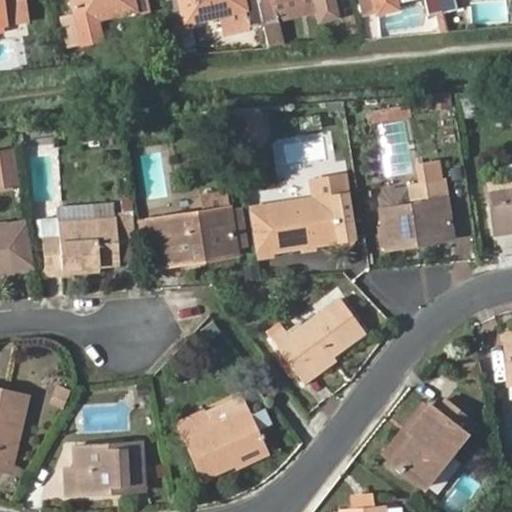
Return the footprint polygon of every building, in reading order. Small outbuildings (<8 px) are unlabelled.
[(70,0),(77,25),(136,12),(137,16),(151,13),(147,0),(70,0)] [(265,28),(258,0),(179,0),(185,23),(245,9),(251,31),(265,28)] [(258,0),(265,28),(278,25),(277,20),(274,7),(307,0),(315,0),(319,11),(320,20),(337,16),(333,0),(258,0)] [(277,20),(319,11),(315,0),(307,0),(274,7),(277,20)] [(422,0),(423,2),(431,0),(372,0),(375,12),(397,8),(394,0),(422,0)] [(265,28),(269,44),(282,42),(278,25),(265,28)] [(428,94),(430,112),(452,110),(450,92),(428,94)] [(511,94),(492,96),(493,115),(511,113),(511,94)] [(409,105),(368,111),(370,124),(411,118),(409,105)] [(296,118),(300,138),(326,134),(322,114),(296,118)] [(10,152),(0,153),(0,186),(14,184),(10,152)] [(269,207),(276,250),(353,238),(346,195),(343,177),(311,182),(313,200),(269,207)] [(416,238),(453,232),(445,180),(411,186),(414,203),(381,209),(387,248),(418,244),(416,238)] [(511,182),(489,186),(497,234),(511,231),(511,182)] [(204,210),(232,203),(229,190),(201,196),(204,210)] [(149,220),(157,261),(173,258),(174,263),(194,261),(194,255),(235,248),(229,208),(149,220)] [(132,218),(116,219),(59,223),(58,219),(41,219),(42,237),(31,238),(35,272),(44,272),(45,275),(64,274),(64,269),(99,266),(120,265),(118,239),(134,238),(132,218)] [(25,223),(6,226),(12,269),(32,267),(25,223)] [(0,271),(12,269),(6,226),(0,227),(0,271)] [(454,238),(453,232),(416,238),(418,244),(454,238)] [(236,254),(235,248),(194,255),(194,261),(236,254)] [(173,258),(157,261),(157,267),(174,263),(173,258)] [(270,335),(300,376),(331,354),(363,331),(341,300),(290,336),(283,326),(270,335)] [(331,354),(300,376),(305,382),(336,361),(331,354)] [(484,376),(480,360),(464,365),(467,379),(484,376)] [(396,409),(406,418),(423,399),(414,390),(396,409)] [(0,392),(0,466),(10,468),(25,398),(0,392)] [(257,429),(250,415),(242,397),(206,413),(205,411),(181,422),(205,477),(237,463),(235,459),(264,445),(257,429)] [(414,436),(392,461),(424,486),(475,422),(448,400),(437,412),(430,406),(408,431),(414,436)] [(262,409),(250,415),(257,429),(269,423),(262,409)] [(385,455),(392,461),(414,436),(408,431),(406,429),(385,455)] [(103,487),(142,484),(140,444),(73,448),(75,469),(65,470),(66,495),(104,493),(103,487)] [(235,459),(237,463),(238,465),(268,452),(264,445),(235,459)] [(142,491),(142,484),(103,487),(104,493),(142,491)] [(352,495),(353,511),(375,509),(374,493),(352,495)]
